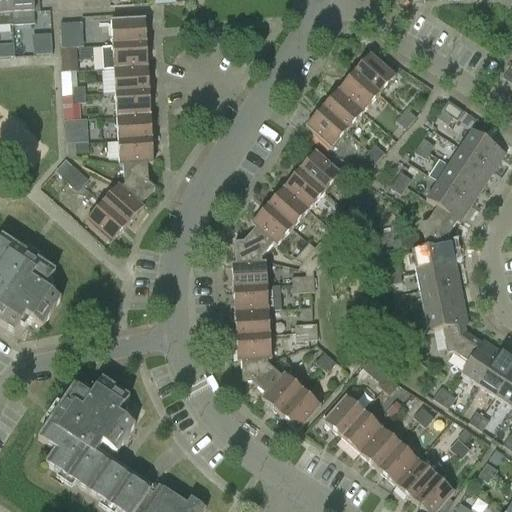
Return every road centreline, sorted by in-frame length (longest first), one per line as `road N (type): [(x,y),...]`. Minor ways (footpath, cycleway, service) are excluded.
road 1 (residential): [(176,338),(177,249),(209,181),(320,0)]
road 2 (residential): [(511,116),(327,0)]
road 3 (residential): [(291,487),(221,432),(186,377),(176,338)]
road 4 (residential): [(0,392),(31,365),(176,338)]
road 5 (residential): [(511,319),(497,301),(490,256),(511,208)]
